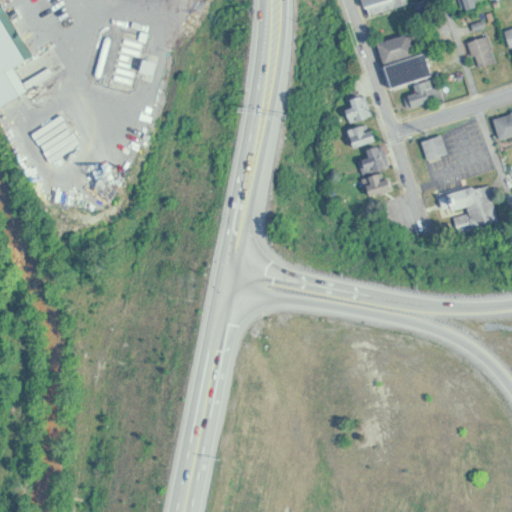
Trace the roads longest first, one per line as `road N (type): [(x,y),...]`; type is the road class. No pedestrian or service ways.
road 1 (primary): [(189,511),(277,69),(281,0)]
road 2 (motorway): [(237,279),(261,292),(440,331),(472,346),(511,382)]
road 3 (motorway): [(511,306),(442,308),(264,274),(237,279)]
road 4 (residential): [(429,233),(352,0)]
